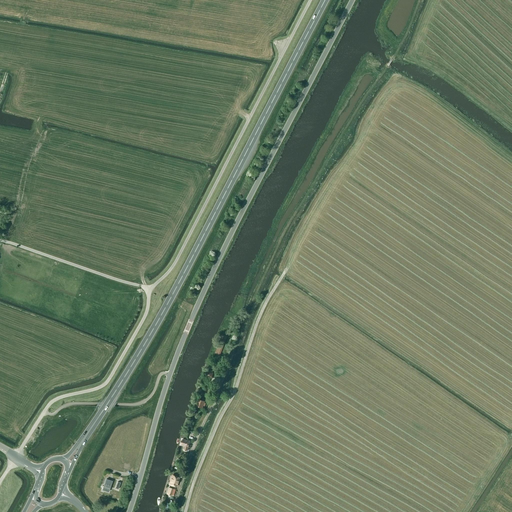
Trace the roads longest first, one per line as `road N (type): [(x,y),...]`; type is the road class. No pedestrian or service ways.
road 1 (unclassified): [(129,511),(196,310),(352,0)]
road 2 (trunk): [(88,431),(178,283),(325,0)]
road 3 (unclassified): [(308,0),(174,262),(148,289)]
road 4 (track): [(286,268),(262,309),(185,511)]
road 5 (unclassified): [(15,458),(49,403),(109,379),(144,317),(148,289)]
road 6 (track): [(174,511),(230,360)]
